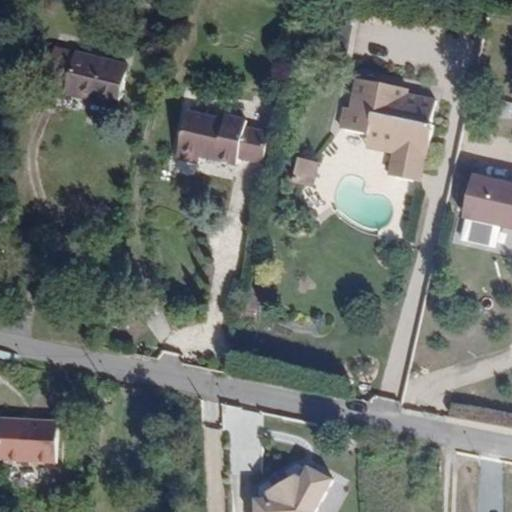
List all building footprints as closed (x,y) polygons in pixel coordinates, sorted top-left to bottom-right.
[(119,98),(128,59),(54,41),(46,74),(78,82),(76,87),(119,98)] [(408,92),(409,86),(358,75),(352,104),(343,102),(338,125),(365,130),(364,137),(378,139),(376,147),(391,150),(387,172),(417,178),(422,156),(426,156),(434,122),(432,122),(437,98),(408,92)] [(242,132),(244,124),(225,120),(224,123),(184,115),(183,117),(157,112),(151,142),(176,147),(174,164),(197,169),(199,162),(235,169),(236,160),(260,166),(267,138),(242,132)] [(312,183),(318,159),(298,155),(293,178),(312,183)] [(493,177),(494,173),(472,168),(463,211),(511,222),(511,176),(509,176),(508,180),(493,177)] [(0,405),(0,444),(44,451),(50,413),(0,405)] [(268,489),(255,490),(256,511),(319,511),(315,505),(333,470),(308,458),(301,470),(296,466),(268,484),(268,489)]
